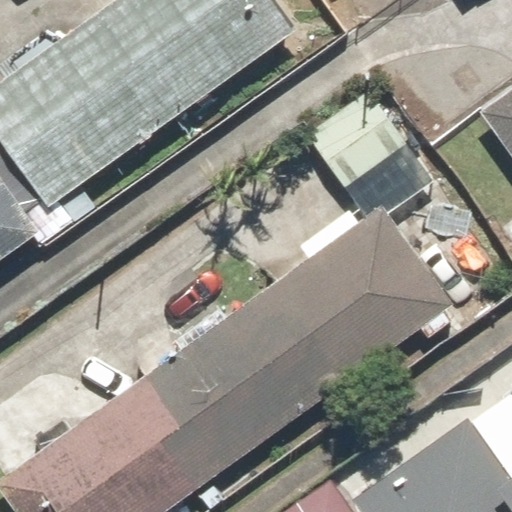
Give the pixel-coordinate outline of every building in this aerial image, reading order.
[(273,0),(119,0),(0,86),(0,130),(54,205),(296,31),(273,0)] [(376,83),(308,130),(346,184),(413,137),(376,83)] [(511,90),(483,112),(511,151),(511,90)] [(0,255),(35,229),(0,182),(0,255)] [(314,260),(0,480),(0,482),(20,511),(174,511),(201,494),(210,507),(254,476),(243,460),(426,331),(429,336),(461,314),(382,203),(359,219),(353,210),(303,245),(314,260)] [(511,511),(511,471),(472,413),(358,490),(373,511),(511,511)]
